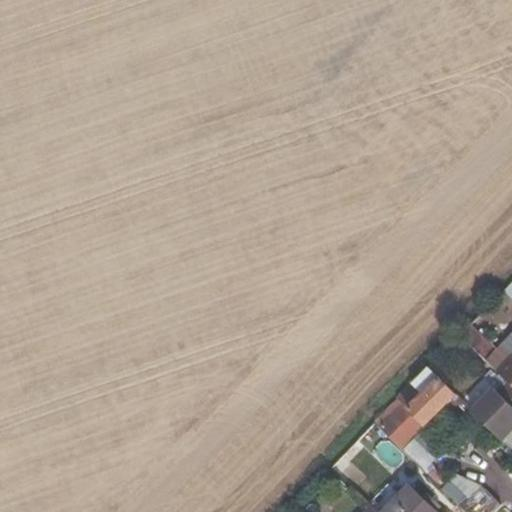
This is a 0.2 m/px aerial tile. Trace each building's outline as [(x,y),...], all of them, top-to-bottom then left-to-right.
[(511,355),(497,372),(508,382),(511,386),(511,355)] [(457,396),(439,378),(423,395),(409,408),(425,426),(457,396)] [(493,388),(472,410),(502,441),(511,431),(511,386),(508,382),(498,392),(493,388)] [(423,395),(415,387),(377,426),(402,451),(425,426),(409,408),(423,395)] [(433,465),(425,473),(464,511),(496,511),(503,505),(479,483),(453,477),(449,481),(433,465)] [(438,511),(410,484),(382,511),(438,511)]
